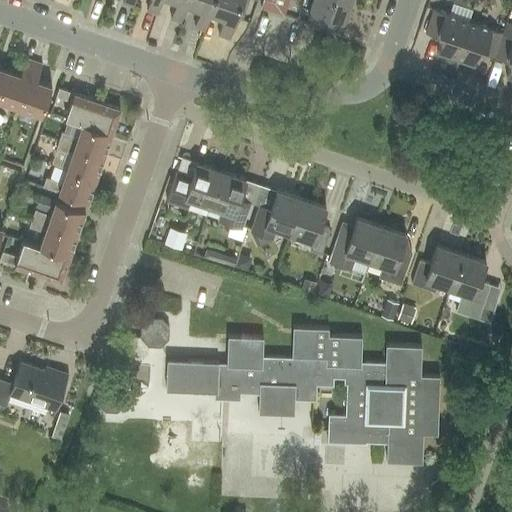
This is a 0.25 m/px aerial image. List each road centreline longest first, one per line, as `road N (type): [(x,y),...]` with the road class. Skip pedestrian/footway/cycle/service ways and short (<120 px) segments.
road 1 (residential): [(160,106),(495,221),(511,171)]
road 2 (residential): [(160,106),(82,335),(61,340),(0,319)]
road 3 (unclassified): [(384,71),(360,92),(327,99),(171,77)]
road 4 (unclassified): [(171,77),(0,17)]
road 5 (residential): [(511,116),(384,71)]
